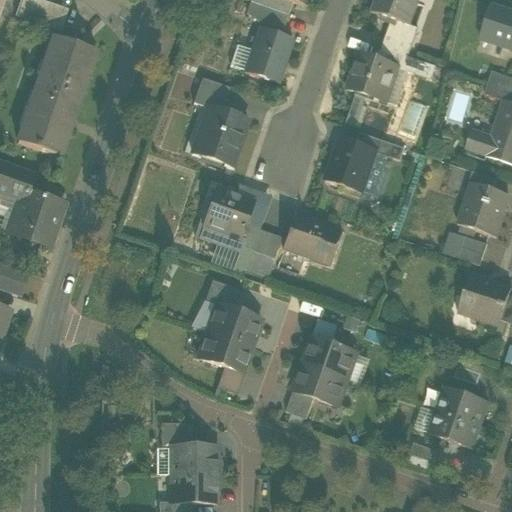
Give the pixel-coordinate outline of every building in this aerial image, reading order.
[(20,0),(15,18),(27,22),(34,0),(33,0),(20,0)] [(27,22),(37,26),(45,4),(34,0),(27,22)] [(254,23),(281,32),(286,18),(291,5),(277,0),(250,0),(249,5),(259,9),(254,23)] [(277,0),(291,5),(302,9),(304,0),(277,0)] [(392,22),(408,28),(416,5),(412,4),(413,0),(379,0),(374,16),(392,22)] [(37,26),(48,30),(56,8),(45,4),(37,26)] [(410,28),(417,5),(416,5),(408,28),(410,28)] [(68,12),(56,8),(48,30),(60,34),(68,12)] [(480,43),(511,53),(511,14),(492,8),(480,43)] [(392,22),(382,51),(408,60),(418,31),(410,28),(408,28),(392,22)] [(243,75),(277,86),(292,42),(257,31),(250,53),(243,74),(243,75)] [(53,39),(40,79),(82,94),(96,54),(53,39)] [(229,69),(243,74),(250,53),(236,49),(229,69)] [(429,67),(408,60),(382,51),(377,63),(393,68),(425,79),(429,67)] [(347,92),(381,104),(393,68),(377,63),(359,57),(347,92)] [(511,80),(493,75),(488,87),(511,94),(511,80)] [(60,160),(82,94),(40,79),(17,146),(60,160)] [(207,110),(221,115),(229,91),(201,81),(192,106),(207,111),(207,110)] [(511,107),(511,105),(511,94),(488,87),(485,98),(505,105),(511,107)] [(360,128),(366,101),(352,98),(346,124),(360,128)] [(419,129),(426,109),(411,104),(404,123),(419,129)] [(467,153),(511,167),(511,107),(505,105),(492,142),(472,135),(467,153)] [(191,157),(231,171),(247,124),(221,115),(207,110),(207,111),(191,157)] [(389,160),(400,164),(404,152),(385,145),(360,136),(356,147),(371,153),(371,154),(389,160)] [(360,196),(361,194),(371,166),(367,164),(371,154),(371,153),(356,147),(341,142),(326,184),(360,196)] [(389,160),(371,154),(367,164),(371,166),(361,194),(378,200),(386,176),(384,172),(389,160)] [(0,195),(23,204),(26,195),(26,196),(33,178),(33,177),(0,164),(0,195)] [(477,188),(493,193),(496,182),(472,174),(468,187),(473,188),(473,187),(477,188)] [(459,229),(460,229),(475,234),(494,240),(508,198),(493,193),(477,188),(473,200),(470,198),(459,229)] [(238,241),(239,242),(245,225),(252,205),(215,192),(203,229),(238,241)] [(0,228),(0,232),(12,236),(23,204),(0,195),(0,218),(3,220),(0,228)] [(60,207),(26,196),(26,195),(23,204),(12,236),(48,248),(62,207),(60,207)] [(283,252),(331,268),(342,235),(294,219),(283,252)] [(251,254),(253,251),(259,231),(245,225),(239,242),(238,241),(236,248),(251,254)] [(199,239),(234,252),(236,248),(238,241),(203,229),(199,239)] [(474,239),(475,234),(460,229),(459,234),(474,239)] [(282,239),(259,231),(253,251),(274,259),(282,239)] [(458,262),(480,269),(487,247),(465,240),(458,262)] [(251,254),(236,248),(234,252),(229,265),(246,271),(251,254)] [(0,292),(20,299),(28,276),(0,266),(0,292)] [(458,316),(499,329),(500,326),(509,298),(511,292),(470,278),(464,298),(469,299),(463,316),(459,314),(458,316)] [(215,308),(234,314),(241,293),(211,283),(204,304),(215,308)] [(500,326),(511,329),(511,298),(509,298),(500,326)] [(215,308),(206,334),(251,350),(261,323),(234,314),(215,308)] [(0,337),(1,335),(8,314),(0,310),(0,337)] [(242,377),(251,350),(206,334),(197,361),(223,370),(242,377)] [(308,357),(304,368),(348,383),(357,357),(312,341),(306,356),(308,357)] [(461,363),(458,369),(481,377),(483,370),(461,363)] [(298,379),(293,394),(314,401),(339,410),(348,383),(304,368),(300,380),(298,379)] [(454,381),(477,388),(481,377),(458,369),(454,381)] [(216,391),(236,398),(243,377),(242,377),(223,370),(216,391)] [(445,391),(437,414),(429,438),(472,453),(480,429),(488,406),(445,391)] [(307,422),(314,401),(293,394),(286,415),(307,422)] [(170,452),(170,478),(216,478),(216,450),(191,450),(191,429),(185,427),(161,427),(161,452),(170,452)] [(410,458),(433,466),(437,454),(414,446),(410,458)] [(170,478),(170,505),(170,506),(190,506),(216,506),(216,478),(170,478)]
